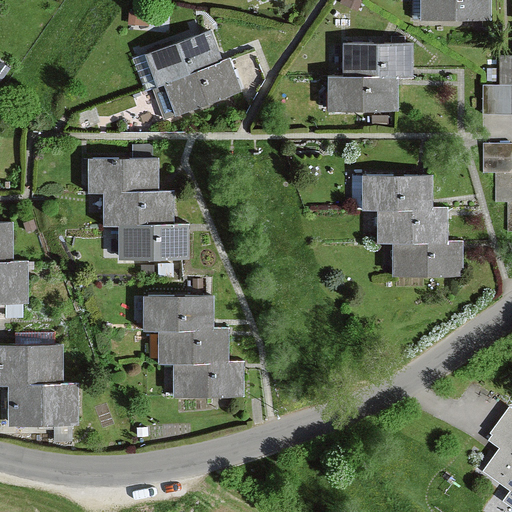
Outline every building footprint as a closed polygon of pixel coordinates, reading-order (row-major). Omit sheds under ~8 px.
[(422,0),(422,22),(491,22),(490,0),(422,0)] [(212,31),(144,56),(155,87),(163,84),(223,62),(212,31)] [(414,46),(345,44),(344,79),(399,80),(413,80),(414,46)] [(223,62),(163,84),(175,116),(244,90),(232,59),(223,62)] [(511,89),(511,59),(502,60),(502,90),(511,89)] [(399,80),(344,79),(328,78),(327,112),(398,113),(399,80)] [(485,90),(486,117),(511,116),(511,89),(502,90),(485,90)] [(511,144),(484,145),(485,176),(495,176),(511,175),(511,144)] [(159,161),(87,161),(87,194),(103,193),(159,193),(159,161)] [(511,175),(495,176),(496,206),(509,206),(511,205),(511,175)] [(431,177),(359,177),(359,210),(374,210),(431,210),(431,177)] [(159,193),(103,193),(103,229),(120,229),(175,230),(175,194),(159,193)] [(431,210),(374,210),(375,246),(391,246),(446,246),(446,210),(431,210)] [(12,224),(0,224),(0,265),(13,265),(12,224)] [(175,230),(120,229),(120,262),(190,262),(190,230),(175,230)] [(446,246),(391,246),(391,278),(462,279),(462,246),(446,246)] [(13,265),(0,265),(0,304),(30,304),(29,265),(13,265)] [(215,298),(143,299),(143,331),(159,331),(215,331),(215,298)] [(215,331),(159,331),(159,367),(176,367),(231,368),(231,332),(215,331)] [(63,346),(0,346),(0,388),(6,388),(64,387),(63,346)] [(231,368),(176,367),(176,400),(246,400),(246,367),(231,368)] [(64,387),(6,388),(7,427),(81,426),(81,387),(64,387)] [(511,413),(508,411),(488,439),(503,449),(486,472),(511,490),(511,496),(508,502),(511,504),(511,413)]
